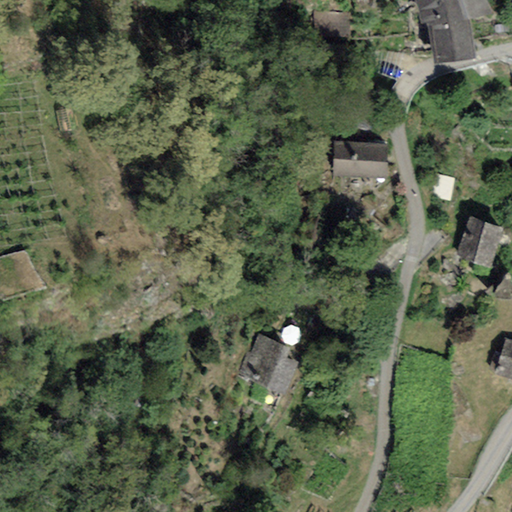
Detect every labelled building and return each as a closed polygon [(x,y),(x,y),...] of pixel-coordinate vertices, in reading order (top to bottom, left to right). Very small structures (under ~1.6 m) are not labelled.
[(416,0),(419,22),(428,21),(433,58),(473,52),(467,15),(489,12),(486,0),(416,0)] [(383,134),(338,129),(334,167),(378,172),(383,134)] [(470,207),(456,249),(492,262),(506,219),(470,207)] [(256,332),(241,374),(277,387),(292,345),(256,332)] [(511,341),(506,340),(497,374),(511,378),(511,341)]
